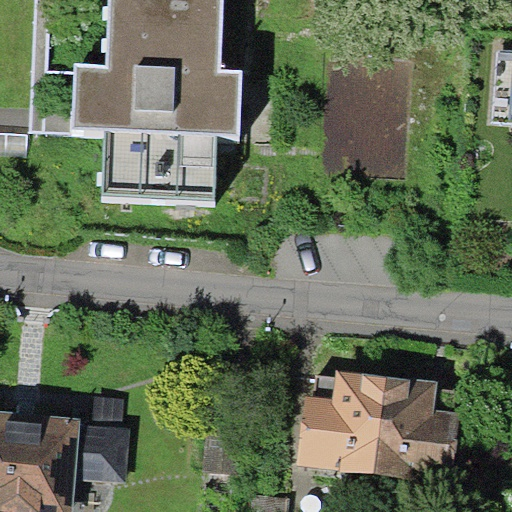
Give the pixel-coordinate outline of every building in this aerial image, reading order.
[(215,82),(217,0),(104,0),(102,78),(70,76),(67,141),(99,142),(97,206),(210,210),(212,146),(234,147),(236,82),(215,82)] [(0,159),(21,161),(22,139),(0,138),(0,159)] [(337,471),(369,475),(380,390),(310,381),(300,465),(337,470),(337,471)] [(234,439),(238,389),(209,387),(205,437),(234,439)] [(451,399),(380,390),(369,475),(403,480),(403,476),(440,481),(451,399)] [(119,439),(32,431),(28,431),(29,411),(12,410),(10,429),(0,428),(0,511),(58,511),(61,481),(116,486),(119,439)]
